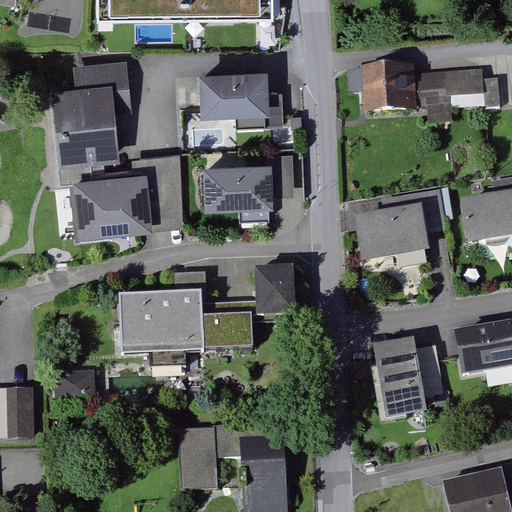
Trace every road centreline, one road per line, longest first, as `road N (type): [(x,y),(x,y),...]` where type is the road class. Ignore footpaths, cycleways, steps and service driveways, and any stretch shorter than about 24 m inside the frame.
road 1 (residential): [(334,238),(195,252),(0,298)]
road 2 (residential): [(334,238),(345,511)]
road 3 (residential): [(319,0),(334,238)]
